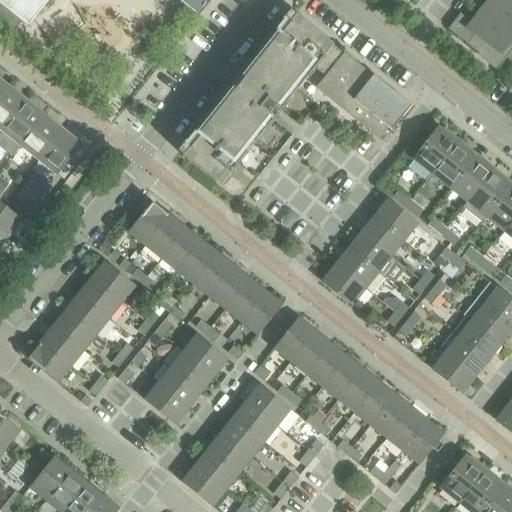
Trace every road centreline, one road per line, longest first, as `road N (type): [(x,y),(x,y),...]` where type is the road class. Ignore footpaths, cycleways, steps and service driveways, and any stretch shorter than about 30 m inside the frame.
road 1 (residential): [(0,325),(261,0)]
road 2 (residential): [(192,511),(0,359)]
road 3 (residential): [(324,235),(447,83)]
